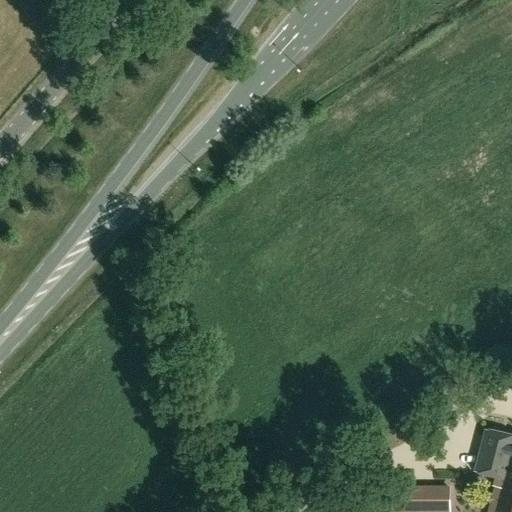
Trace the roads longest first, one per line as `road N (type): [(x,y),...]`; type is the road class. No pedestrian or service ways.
road 1 (primary): [(4,336),(132,212),(323,0)]
road 2 (primary): [(246,0),(4,336)]
road 3 (unclassified): [(0,153),(134,0)]
